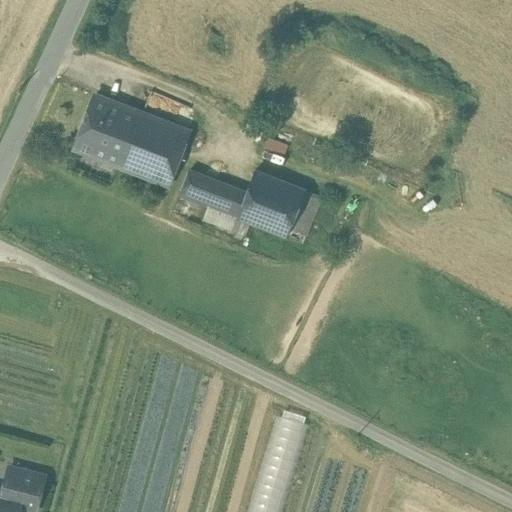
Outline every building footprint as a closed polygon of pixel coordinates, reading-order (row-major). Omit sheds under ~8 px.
[(128,108),(95,95),(75,149),(108,161),(128,108)] [(189,131),(128,108),(108,161),(169,185),(189,131)] [(289,146),(268,138),(265,148),(285,156),(289,146)] [(247,192),(189,169),(179,195),(207,206),(237,218),(247,192)] [(247,192),(237,218),(250,223),(287,237),(306,190),(256,170),(247,192)] [(306,190),(287,237),(303,243),(322,196),(306,190)] [(237,218),(207,206),(203,218),(245,234),(250,223),(237,218)] [(45,476),(10,467),(3,492),(23,497),(20,507),(36,511),(45,476)] [(3,492),(0,490),(0,511),(18,511),(20,507),(23,497),(3,492)]
